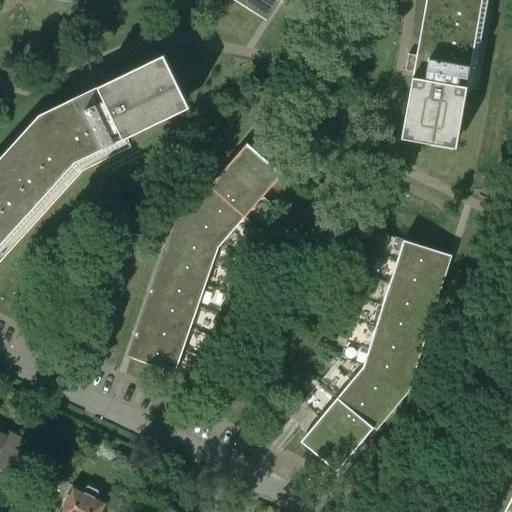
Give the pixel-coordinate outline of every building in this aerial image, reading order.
[(276,0),(233,0),(264,20),(276,0)] [(457,148),(482,0),(426,0),(416,56),(408,55),(405,71),(414,72),(402,138),(457,148)] [(0,245),(74,161),(190,108),(165,54),(94,89),(91,81),(76,88),(80,96),(40,115),(0,158),(0,245)] [(228,201),(259,166),(241,151),(210,186),(228,201)] [(246,217),(276,182),(259,166),(228,201),(246,217)] [(246,217),(228,201),(210,186),(195,203),(231,234),(246,217)] [(231,234),(195,203),(177,224),(219,248),(231,234)] [(219,248),(177,224),(168,250),(213,265),(219,248)] [(403,240),(396,263),(441,277),(448,255),(407,241),(403,240)] [(205,287),(213,265),(168,250),(161,271),(205,287)] [(396,263),(389,285),(434,299),(441,277),(396,263)] [(198,308),(205,287),(161,271),(153,293),(198,308)] [(389,285),(382,306),(427,321),(434,299),(389,285)] [(191,330),(198,308),(153,293),(146,314),(191,330)] [(382,306),(375,328),(420,343),(427,321),(382,306)] [(183,351),(191,330),(146,314),(139,336),(183,351)] [(375,328),(368,350),(413,364),(420,343),(375,328)] [(175,374),(183,351),(139,336),(131,358),(175,374)] [(368,350),(363,367),(405,391),(413,364),(368,350)] [(363,367),(351,381),(387,411),(405,391),(363,367)] [(351,381),(336,399),(354,414),(373,429),(387,411),(351,381)] [(319,419),(307,435),(316,443),(325,450),(354,414),(336,399),(319,419)] [(354,414),(325,450),(343,465),(373,429),(354,414)] [(0,469),(8,473),(24,441),(25,439),(9,432),(7,437),(0,433),(0,469)] [(101,511),(106,503),(97,498),(98,491),(88,486),(83,491),(70,485),(65,496),(68,497),(60,511),(101,511)]
